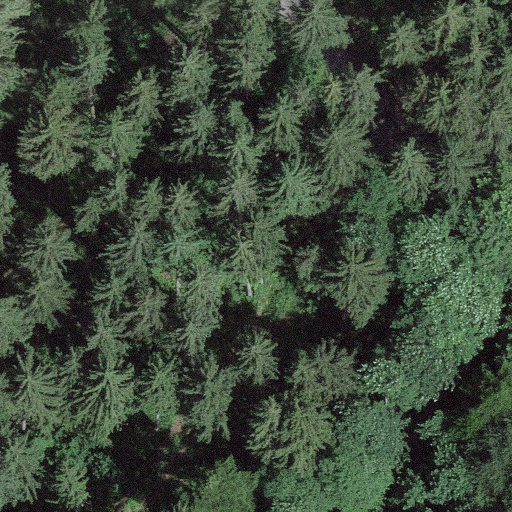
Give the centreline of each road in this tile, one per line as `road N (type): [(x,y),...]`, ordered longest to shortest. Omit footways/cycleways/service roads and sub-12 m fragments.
road 1 (track): [(283,0),(511,217)]
road 2 (track): [(511,248),(374,511)]
